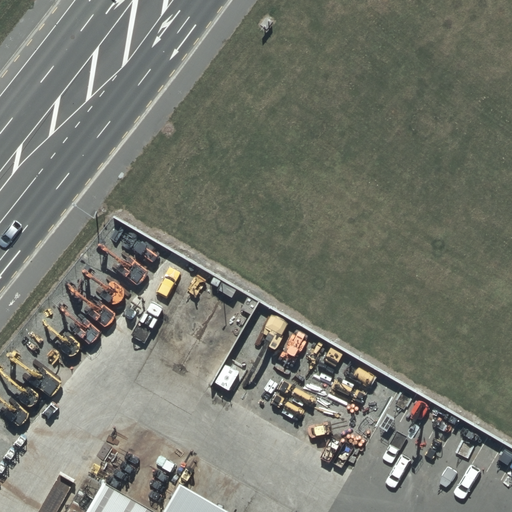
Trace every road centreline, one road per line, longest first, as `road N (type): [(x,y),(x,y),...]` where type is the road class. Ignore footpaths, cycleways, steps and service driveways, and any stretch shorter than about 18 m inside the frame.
road 1 (secondary): [(196,0),(0,259)]
road 2 (secondary): [(0,130),(103,0)]
